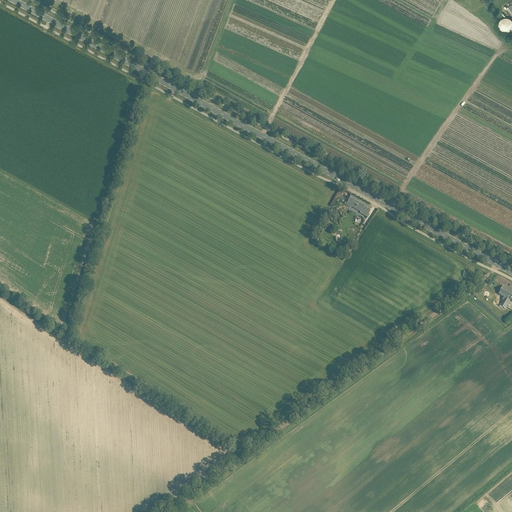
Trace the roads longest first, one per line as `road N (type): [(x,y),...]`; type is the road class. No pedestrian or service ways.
road 1 (secondary): [(511,272),(12,0)]
road 2 (track): [(498,264),(168,511)]
